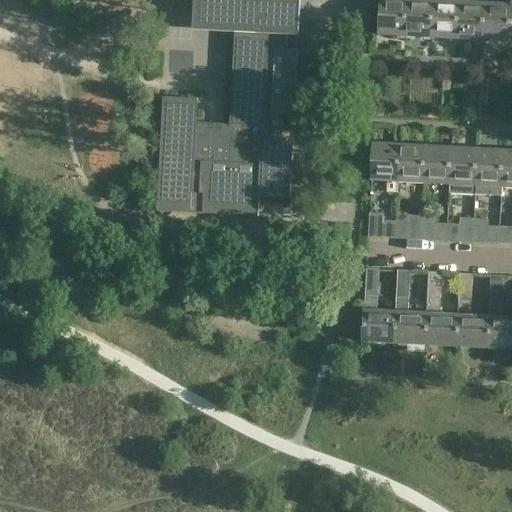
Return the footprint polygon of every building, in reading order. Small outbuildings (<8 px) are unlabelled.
[(162,99),(157,213),(203,215),(259,217),(260,197),(291,198),(293,145),(277,144),(278,128),(282,129),(284,114),(295,114),(298,51),(286,50),(287,35),(299,35),(300,0),(194,0),(193,32),(235,33),(230,125),(196,122),(196,101),(162,99)] [(406,39),(408,0),(382,0),(380,38),(406,39)] [(408,0),(406,39),(432,41),(434,0),(408,0)] [(434,0),(432,41),(458,42),(460,0),(434,0)] [(473,0),(460,0),(458,42),(484,44),(486,1),(486,0),(475,0),(473,0)] [(511,6),(511,2),(486,1),(484,44),(510,45),(511,6)] [(399,185),(401,148),(374,147),(372,184),(399,185)] [(401,148),(399,185),(425,186),(427,150),(401,148)] [(453,151),(427,150),(425,186),(451,188),(453,151)] [(453,151),(451,188),(451,196),(477,197),(477,189),(479,152),(453,151)] [(479,152),(477,189),(503,191),(505,154),(479,152)] [(511,154),(505,154),(503,191),(511,190),(511,154)] [(383,240),(385,216),(371,215),(370,239),(383,240)] [(422,242),(423,219),(409,218),(407,241),(422,242)] [(437,219),(423,219),(422,242),(436,243),(437,219)] [(475,221),(461,220),(459,244),(474,245),(475,221)] [(489,221),(475,221),(474,245),(488,246),(489,221)] [(163,233),(152,245),(167,258),(177,247),(163,233)] [(395,346),(396,315),(377,314),(380,272),(367,272),(363,344),(395,346)] [(399,273),(396,315),(395,346),(426,348),(428,316),(409,315),(411,274),(399,273)] [(430,275),(428,316),(426,348),(457,349),(459,318),(440,317),(442,276),(430,275)] [(461,277),(459,318),(457,349),(489,351),(490,320),(471,319),(473,277),(461,277)] [(493,278),(490,320),(489,351),(511,352),(511,321),(502,320),(504,279),(493,278)] [(368,359),(511,366),(511,352),(369,346),(368,359)]
